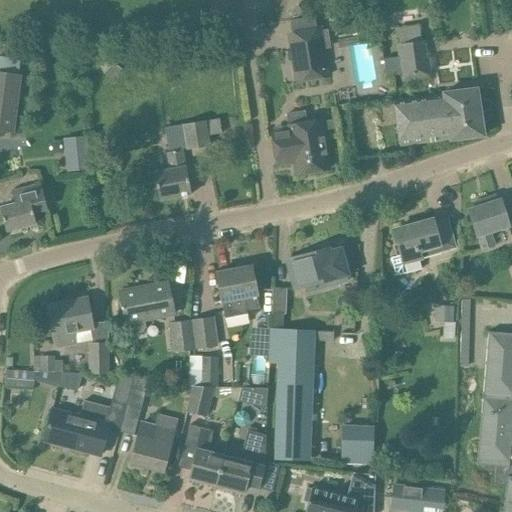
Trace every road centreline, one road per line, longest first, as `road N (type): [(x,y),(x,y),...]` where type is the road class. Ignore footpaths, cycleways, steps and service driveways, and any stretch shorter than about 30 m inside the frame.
road 1 (unclassified): [(511,145),(363,195),(89,248),(0,274)]
road 2 (residential): [(136,511),(0,464)]
